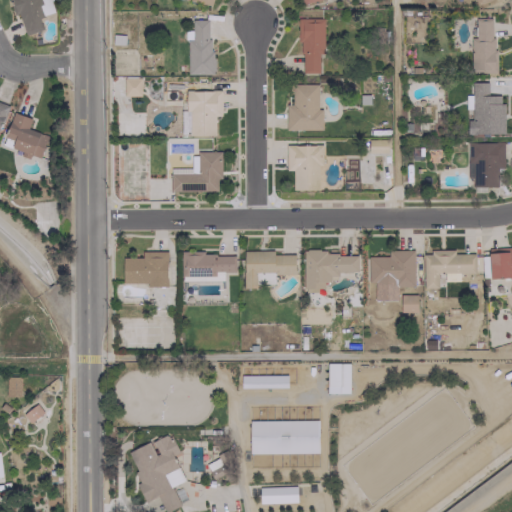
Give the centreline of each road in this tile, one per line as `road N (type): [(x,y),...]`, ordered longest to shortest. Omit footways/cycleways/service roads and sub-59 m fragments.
road 1 (tertiary): [(83,0),(95,219),(93,511)]
road 2 (residential): [(95,219),(511,210)]
road 3 (residential): [(258,20),(259,217)]
